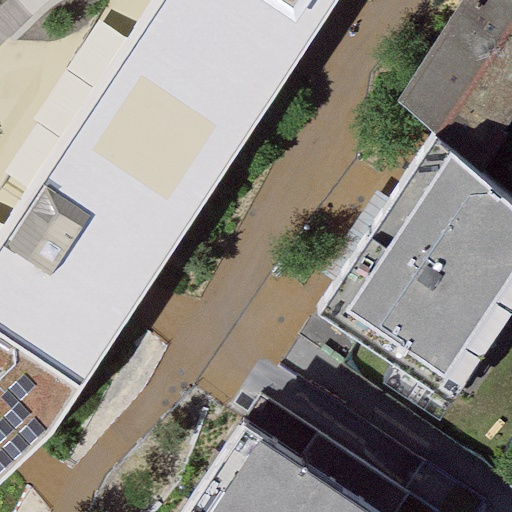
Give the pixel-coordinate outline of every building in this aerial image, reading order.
[(0,476),(52,430),(292,80),(163,0),(159,0),(0,247),(0,476)] [(163,0),(292,80),(316,43),(343,0),(342,0),(163,0)] [(483,181),(511,134),(511,0),(465,0),(400,101),(436,134),(483,181)] [(436,134),(321,312),(438,384),(511,271),(511,206),(483,181),(436,134)] [(253,426),(195,511),(381,511),(282,444),(253,426)]
